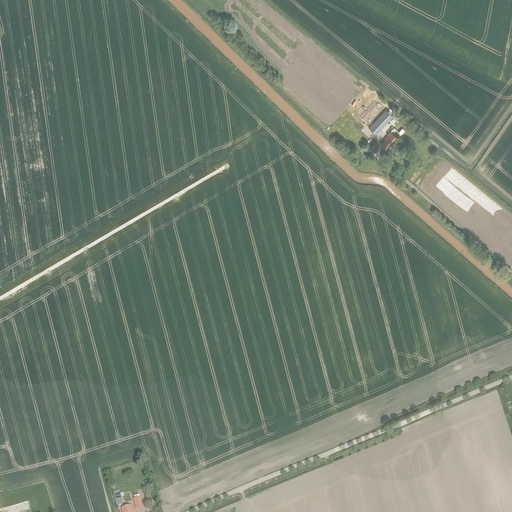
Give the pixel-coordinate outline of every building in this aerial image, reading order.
[(385,111),(369,128),(376,135),(392,118),(393,117),(386,110),(385,111)] [(386,140),(381,145),(387,150),(391,144),(392,145),(398,139),(391,132),(385,139),(386,140)] [(363,149),(368,154),(373,149),(367,144),(363,149)] [(116,504),(125,502),(123,492),(119,493),(119,490),(113,491),(116,504)] [(134,499),(133,499),(135,507),(136,510),(143,508),(140,498),(139,498),(134,499)] [(10,511),(22,511),(29,510),(26,501),(8,507),(10,511)]
